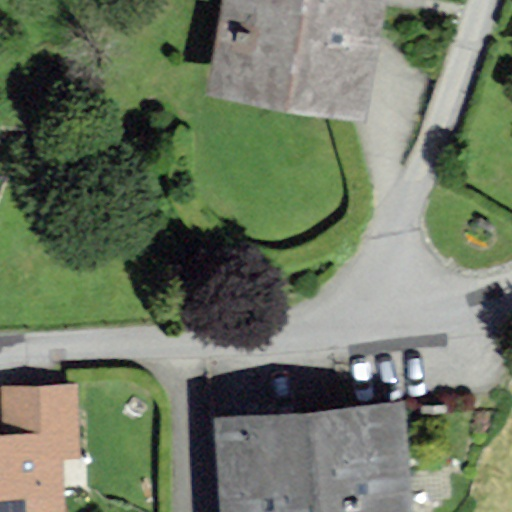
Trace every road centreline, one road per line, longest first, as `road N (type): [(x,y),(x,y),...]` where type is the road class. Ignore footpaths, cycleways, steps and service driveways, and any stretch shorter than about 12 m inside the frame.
road 1 (residential): [(481,0),(352,333)]
road 2 (residential): [(352,333),(0,354)]
road 3 (residential): [(511,291),(426,321),(352,333)]
